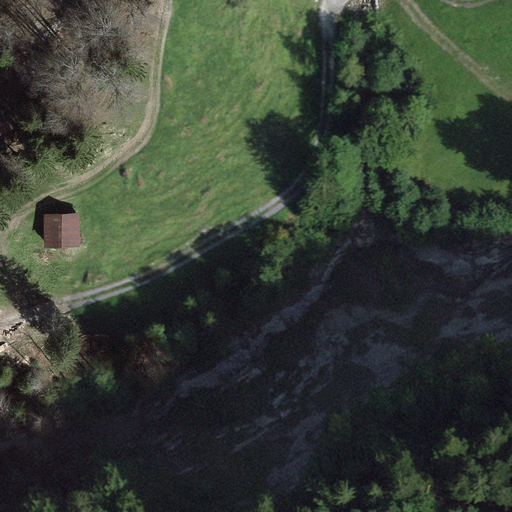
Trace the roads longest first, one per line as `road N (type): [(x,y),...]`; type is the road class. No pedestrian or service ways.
road 1 (track): [(0,329),(165,266),(293,189),(313,164),(326,112),(338,0)]
road 2 (track): [(0,226),(107,168),(147,130),(165,0)]
road 3 (track): [(405,0),(511,97)]
